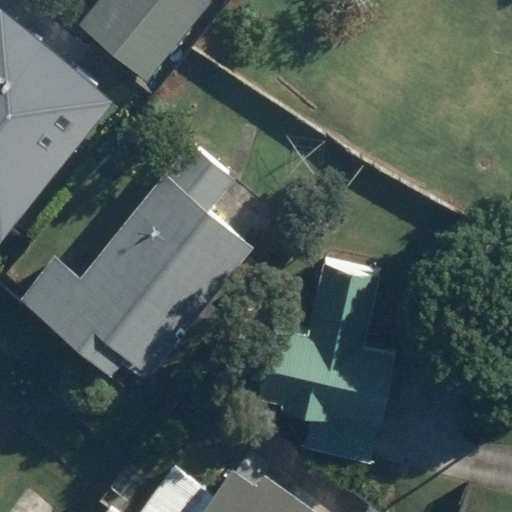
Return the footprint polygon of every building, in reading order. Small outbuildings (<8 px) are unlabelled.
[(0,221),(8,228),(126,91),(19,0),(12,0),(0,14),(0,221)] [(211,0),(92,0),(87,6),(153,65),(211,0)] [(92,262),(61,239),(27,284),(124,358),(138,339),(164,358),(262,233),(219,200),(244,166),(205,138),(182,171),(171,162),(92,262)] [(275,321),(267,395),(398,409),(406,336),(376,333),(384,255),(325,249),(317,326),(275,321)] [(220,490),(205,511),(369,511),(366,510),(364,511),(343,511),(247,448),(220,490)] [(205,511),(220,490),(176,461),(141,511),(139,511),(114,495),(103,511),(205,511)]
